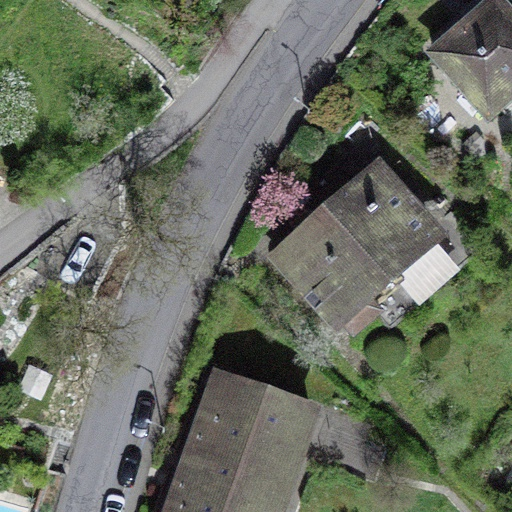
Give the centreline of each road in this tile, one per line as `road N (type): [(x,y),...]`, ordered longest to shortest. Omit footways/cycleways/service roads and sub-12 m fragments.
road 1 (residential): [(324,0),(229,144),(184,233),(114,409),(88,511)]
road 2 (residential): [(300,0),(265,15),(187,113),(0,260)]
